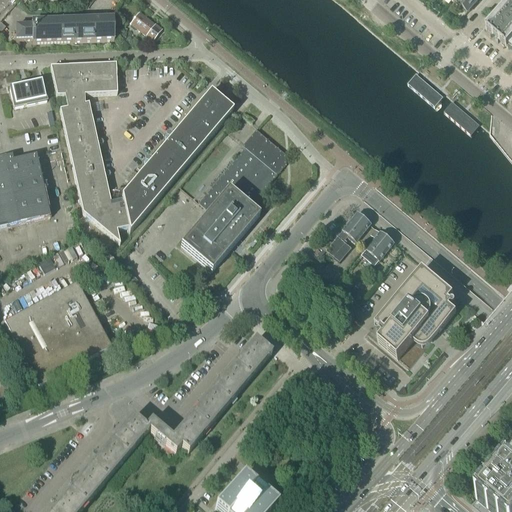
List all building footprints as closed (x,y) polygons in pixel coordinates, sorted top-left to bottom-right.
[(453,0),(451,2),(460,9),(467,0),(453,0)] [(467,0),(460,9),(466,15),(478,2),(475,0),(467,0)] [(507,48),(511,51),(511,0),(511,1),(511,2),(507,7),(506,7),(505,7),(506,8),(501,13),(501,12),(500,13),(500,14),(496,18),(495,19),(491,24),(490,25),(486,30),(485,30),(484,31),(493,38),(497,42),(498,42),(506,49),(507,48)] [(130,27),(152,44),(161,33),(139,16),(130,27)] [(32,46),(113,44),(113,22),(31,25),(31,28),(15,29),(16,43),(32,43),(32,46)] [(116,233),(111,209),(104,179),(108,179),(109,178),(110,176),(109,175),(108,174),(107,174),(103,174),(97,148),(101,147),(102,146),(103,145),(102,143),(101,142),(100,142),(96,143),(88,106),(84,107),(84,105),(86,105),(86,101),(84,101),(84,98),(116,97),(115,67),(49,70),(56,100),(64,99),(66,111),(59,113),(82,217),(82,216),(119,247),(116,233)] [(443,98),(416,75),(408,85),(435,108),(443,98)] [(9,90),(13,108),(13,111),(46,104),(43,87),(42,83),(9,90)] [(115,208),(111,209),(116,233),(128,230),(129,236),(223,125),(232,114),(224,107),(210,95),(172,140),(169,137),(167,137),(166,137),(165,138),(165,140),(165,141),(168,144),(151,164),(148,162),(146,161),(145,162),(144,163),(144,165),(145,166),(147,168),(121,200),(122,206),(118,207),(118,205),(114,206),(115,208)] [(480,126),(453,103),(444,113),(471,136),(480,126)] [(338,131),(353,145),(356,145),(358,143),(358,140),(343,126),(340,126),(338,128),(338,131)] [(286,166),(285,156),(256,132),(242,148),(245,150),(199,205),(210,215),(181,249),(212,275),(260,218),(249,210),(286,166)] [(11,159),(4,161),(0,161),(0,231),(7,230),(19,227),(49,220),(35,159),(12,164),(11,159)] [(348,241),(364,222),(357,216),(332,246),(326,253),(332,259),(344,245),(343,244),(347,240),(348,241)] [(370,228),(364,222),(348,241),(355,247),(370,228)] [(361,257),(368,263),(387,241),(380,236),(361,257)] [(82,243),(101,259),(106,253),(87,237),(82,243)] [(325,239),(318,248),(325,254),(326,253),(332,246),(325,239)] [(387,241),(368,263),(374,267),(378,262),(380,264),(394,247),(387,241)] [(344,245),(332,259),(339,265),(351,251),(344,245)] [(105,262),(111,267),(115,262),(109,257),(105,262)] [(366,337),(397,363),(408,372),(428,348),(439,336),(464,307),(422,271),(366,337)] [(3,325),(4,325),(38,389),(111,350),(76,286),(3,325)] [(255,341),(234,366),(251,380),(272,356),(255,341)] [(234,366),(214,391),(230,405),(251,380),(234,366)] [(214,391),(193,416),(210,430),(230,405),(214,391)] [(172,440),(167,435),(161,442),(176,455),(181,449),(189,455),(210,430),(193,416),(172,440)] [(133,418),(112,443),(129,457),(150,433),(146,429),(133,418)] [(151,422),(146,429),(150,433),(161,442),(167,435),(151,422)] [(511,442),(502,454),(511,462),(511,442)] [(112,443),(91,468),(108,482),(129,457),(112,443)] [(488,511),(511,511),(511,467),(509,465),(508,466),(506,464),(505,464),(503,466),(502,466),(495,474),(496,475),(494,477),(493,477),(486,485),(486,486),(484,488),(476,496),(477,497),(475,499),(475,500),(477,502),(485,510),(486,509),(488,511)] [(91,468),(70,492),(87,507),(108,482),(91,468)] [(243,477),(223,500),(214,511),(272,511),(278,506),(243,477)] [(70,492),(53,511),(82,511),(87,507),(70,492)]
